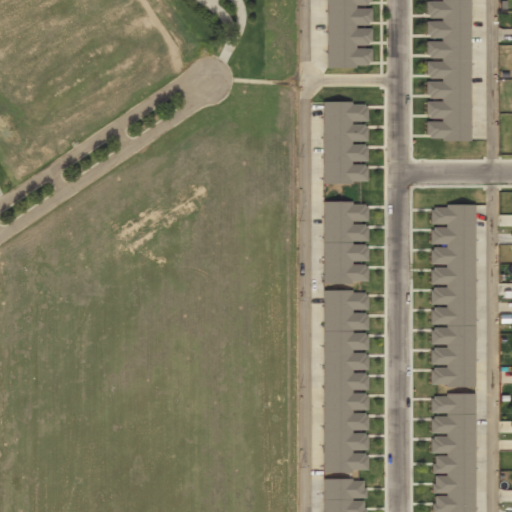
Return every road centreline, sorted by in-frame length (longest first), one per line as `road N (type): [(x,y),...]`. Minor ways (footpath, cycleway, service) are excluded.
road 1 (residential): [(404,0),(404,511)]
road 2 (residential): [(0,236),(189,108),(207,79),(174,86),(0,205)]
